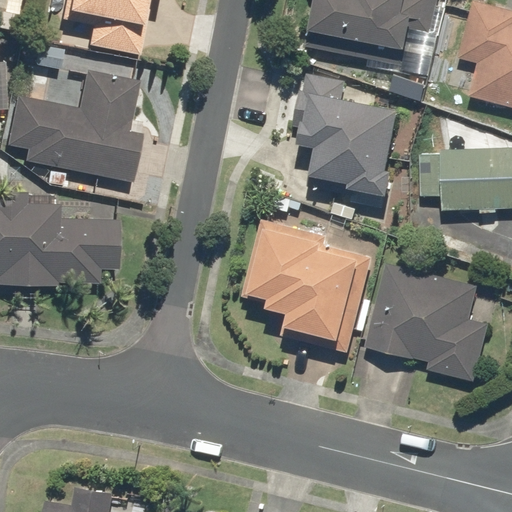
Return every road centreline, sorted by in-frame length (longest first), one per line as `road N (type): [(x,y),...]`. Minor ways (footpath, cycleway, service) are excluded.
road 1 (residential): [(238,0),(155,406)]
road 2 (residential): [(155,406),(511,494)]
road 3 (residential): [(0,381),(155,406)]
